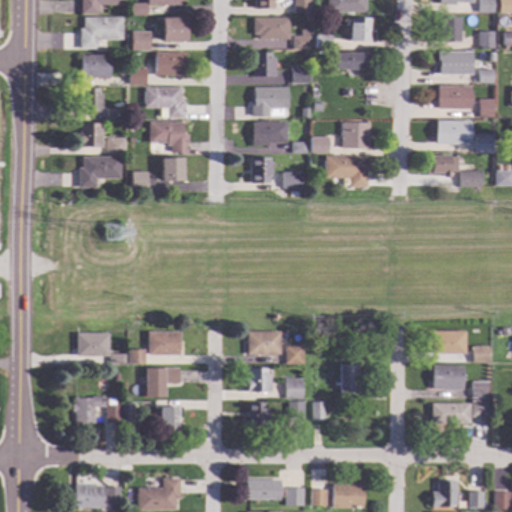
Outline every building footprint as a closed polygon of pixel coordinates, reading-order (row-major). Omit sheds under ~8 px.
[(122,0),(122,6),(97,7),(97,15),(80,16),(79,0),(122,0)] [(281,0),(281,3),(273,3),(273,10),(253,10),(253,0),(281,0)] [(309,0),(309,15),(293,15),(292,0),(309,0)] [(364,0),(364,13),(326,14),(325,0),(364,0)] [(492,0),(492,14),(476,14),(475,0),(492,0)] [(511,0),(511,14),(497,14),(497,0),(511,0)] [(144,16),(144,4),(129,4),(129,16),(144,16)] [(185,43),(161,43),(161,19),(185,18),(185,43)] [(369,42),(350,43),(350,19),(369,18),(369,42)] [(121,41),(96,41),(96,50),(79,50),(79,30),(83,30),(83,19),(121,19),(121,41)] [(288,40),(257,40),(257,36),(252,36),(252,19),(287,19),(288,40)] [(457,43),(437,43),(437,19),(457,19),(457,43)] [(148,52),(130,52),(130,33),(148,33),(148,52)] [(492,48),(476,49),(475,33),(492,33),(492,48)] [(511,47),(500,47),(501,33),(511,33),(511,47)] [(331,50),(314,50),(314,36),(331,36),(331,50)] [(309,50),(292,50),(292,37),(309,37),(309,50)] [(469,74),(436,75),(436,52),(469,52),(469,74)] [(184,78),(154,77),(154,53),(156,53),(185,53),(184,78)] [(274,78),(253,78),(252,54),(274,53),(274,78)] [(367,70),(333,71),(333,54),(367,53),(367,70)] [(109,79),(79,79),(80,56),(109,56),(109,79)] [(489,65),(489,70),(491,70),(490,85),(475,84),(476,70),(480,70),(480,64),(489,65)] [(308,85),(291,85),(291,69),(308,69),(308,85)] [(145,86),(128,86),(128,70),(145,70),(145,86)] [(468,110),(436,110),(436,87),(468,87),(468,110)] [(179,102),(184,102),(184,119),(166,119),(166,112),(159,112),(159,109),(143,109),(143,88),(180,89),(179,102)] [(287,110),(269,110),(269,118),(251,118),(251,99),(253,99),(253,89),(287,88),(287,110)] [(100,113),(78,113),(78,98),(80,98),(80,89),(100,89),(100,113)] [(491,119),(476,119),(476,100),(491,100),(491,119)] [(123,120),(106,120),(106,109),(123,109),(123,120)] [(309,109),(309,119),(300,119),(300,109),(309,109)] [(468,146),(435,145),(436,122),(469,122),(468,146)] [(183,125),(188,125),(188,154),(170,154),(170,147),(166,147),(166,144),(148,144),(148,123),(183,123),(183,125)] [(287,144),(269,144),(269,147),(252,147),(252,124),(287,123),(287,144)] [(100,148),(77,148),(77,133),(79,133),(79,124),(99,124),(100,148)] [(368,149),(340,149),(341,124),(368,124),(368,149)] [(491,154),(474,154),(474,136),(491,136),(491,154)] [(327,154),(310,154),(310,138),(327,138),(327,154)] [(124,155),(105,155),(106,139),(124,139),(124,155)] [(307,155),(291,155),(291,143),(307,143),(307,155)] [(449,158),(456,158),(456,173),(449,173),(449,174),(426,175),(426,164),(430,164),(430,157),(449,156),(449,158)] [(120,179),(95,180),(95,189),(78,189),(77,169),(81,169),(81,158),(119,157),(120,179)] [(363,167),(367,167),(367,188),(349,188),(349,179),(325,179),(325,157),(363,157),(363,167)] [(271,184),(250,184),(250,159),(270,158),(271,184)] [(184,181),(173,182),(173,185),(169,185),(169,182),(162,182),(161,160),(183,159),(184,181)] [(481,187),(459,187),(459,173),(480,172),(481,187)] [(511,187),(494,187),(494,172),(511,172),(511,187)] [(146,191),(131,191),(132,173),(146,173),(146,191)] [(302,189),(282,189),(282,174),(302,174),(302,189)] [(508,336),(500,337),(500,330),(507,329),(508,336)] [(464,355),(431,355),(431,332),(464,332),(464,355)] [(179,356),(147,356),(147,333),(179,333),(179,356)] [(280,355),(248,356),(248,333),(280,333),(280,355)] [(108,357),(75,357),(75,334),(108,334),(108,357)] [(304,364),(284,364),(285,345),(305,345),(304,364)] [(487,364),(472,365),(471,347),(487,347),(487,364)] [(144,365),(127,365),(127,351),(144,351),(144,365)] [(125,366),(108,366),(108,355),(125,355),(125,366)] [(357,381),(361,381),(361,388),(357,388),(358,394),(347,394),(347,399),(340,399),(340,365),(357,365),(357,381)] [(462,391),(431,390),(431,367),(462,367),(462,391)] [(178,385),(164,385),(164,398),(144,399),(144,369),(178,369),(178,385)] [(269,393),(248,394),(248,377),(248,370),(268,370),(269,393)] [(302,400),(285,400),(285,380),(302,380),(302,400)] [(486,398),(470,398),(470,383),(486,383),(486,398)] [(104,408),(93,408),(94,424),(75,425),(74,398),(103,397),(104,408)] [(511,433),(494,433),(493,399),(511,399),(511,433)] [(486,418),(470,418),(470,401),(487,401),(486,418)] [(304,403),(303,419),(287,418),(288,402),(304,403)] [(134,425),(122,425),(122,404),(134,404),(134,425)] [(268,428),(247,428),(247,404),(268,404),(268,428)] [(324,421),(312,422),(312,404),(324,404),(324,421)] [(468,424),(430,425),(430,405),(468,404),(468,424)] [(120,424),(105,424),(105,406),(119,406),(120,424)] [(181,421),(178,421),(178,433),(158,433),(158,408),(181,408),(181,421)] [(178,500),(174,500),(174,511),(136,511),(136,489),(161,489),(161,480),(178,480),(178,500)] [(279,501),(244,501),(245,480),(279,481),(279,501)] [(454,508),(430,508),(430,493),(436,493),(436,482),(454,482),(454,508)] [(361,509),(330,509),(331,485),(357,486),(357,483),(362,483),(361,509)] [(103,493),(105,493),(105,488),(119,489),(118,505),(102,504),(102,510),(73,509),(73,486),(103,487),(103,493)] [(302,507),(284,507),(284,489),(302,489),(302,507)] [(325,490),(325,507),(309,506),(310,490),(325,490)] [(481,510),(466,510),(466,493),(481,493),(481,510)] [(508,511),(492,511),(493,493),(506,493),(508,493),(508,511)]
